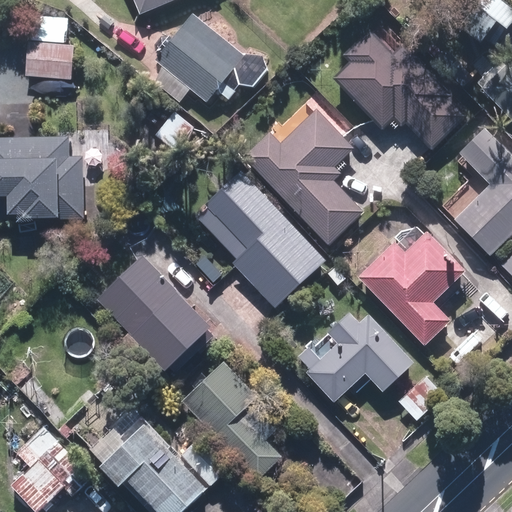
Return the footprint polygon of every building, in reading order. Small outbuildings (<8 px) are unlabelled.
[(135,0),(141,15),(177,0),(135,0)] [(299,8),(293,0),(278,0),(269,7),(280,22),(299,8)] [(463,0),(448,21),(482,47),(499,25),(510,33),(511,31),(511,4),(506,0),(463,0)] [(248,58),(195,13),(164,50),(156,59),(208,104),(248,58)] [(467,117),(386,32),(335,79),(383,131),(395,119),(404,128),(409,123),(416,130),(433,149),(467,117)] [(77,47),(29,43),(26,78),(75,81),(77,47)] [(511,63),(483,90),(511,120),(511,63)] [(273,132),(246,156),(330,246),(365,213),(348,195),(336,182),(362,158),(317,110),(283,142),(273,132)] [(196,127),(176,111),(157,135),(176,151),(196,127)] [(511,154),(484,126),(457,152),(490,185),(452,223),(490,261),(511,240),(511,154)] [(0,138),(0,222),(92,221),(90,137),(0,138)] [(329,261),(243,173),(192,222),(278,310),(329,261)] [(398,242),(360,278),(424,345),(462,309),(446,292),(466,273),(429,235),(409,254),(398,242)] [(215,327),(144,255),(95,302),(167,374),(215,327)] [(511,259),(503,269),(511,277),(511,259)] [(297,359),(335,402),(398,346),(359,303),(297,359)] [(227,362),(183,402),(257,483),(284,459),(241,412),(258,396),(227,362)] [(133,406),(90,448),(154,511),(184,511),(212,485),(133,406)] [(30,467),(11,485),(35,511),(37,511),(65,487),(73,496),(94,478),(44,423),(27,439),(31,443),(19,454),(30,467)]
